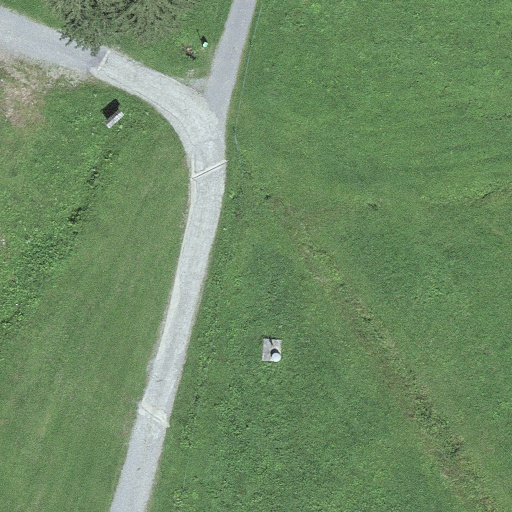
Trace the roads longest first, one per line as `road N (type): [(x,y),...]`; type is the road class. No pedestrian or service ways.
road 1 (track): [(127,511),(214,176),(203,120)]
road 2 (track): [(203,120),(175,93),(0,16)]
